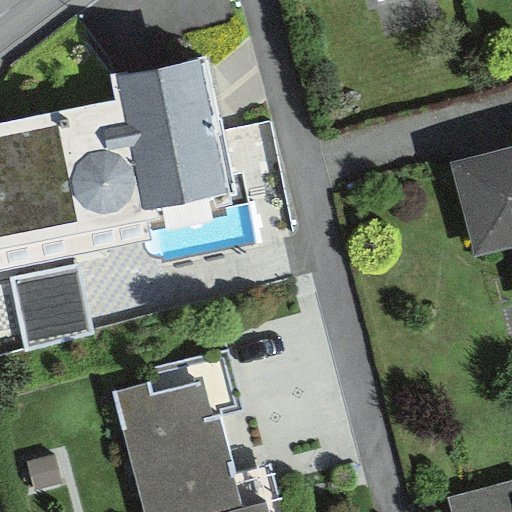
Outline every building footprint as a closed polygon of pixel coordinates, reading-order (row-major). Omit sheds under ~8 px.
[(121,100),(0,126),(0,250),(240,197),(208,55),(115,75),(121,100)] [(511,151),(462,164),(482,245),(511,237),(511,151)] [(65,293),(3,308),(20,379),(81,365),(65,293)] [(207,363),(119,386),(151,511),(273,511),(269,494),(243,501),(207,363)] [(511,511),(511,481),(449,497),(452,511),(511,511)]
